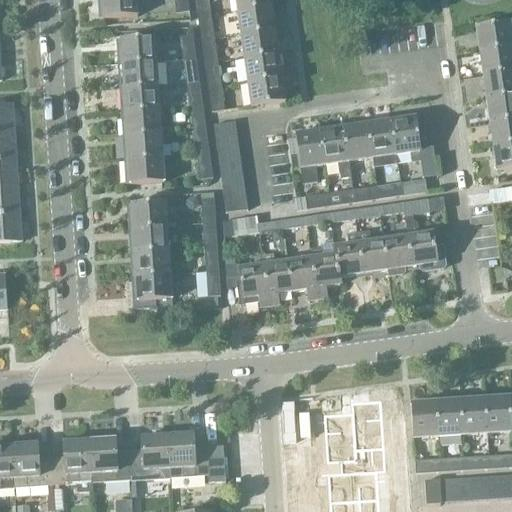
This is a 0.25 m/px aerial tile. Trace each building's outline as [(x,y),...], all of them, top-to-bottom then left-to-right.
[(136,0),(102,0),(103,19),(137,17),(136,0)] [(186,0),(174,0),(176,16),(189,14),(186,0)] [(208,0),(195,0),(197,9),(209,8),(208,0)] [(236,0),(239,12),(271,8),(269,0),(236,0)] [(239,12),(242,36),(274,32),(271,8),(239,12)] [(211,16),(198,18),(200,33),(213,32),(211,16)] [(511,45),(509,25),(475,30),(479,54),(511,49),(511,45)] [(242,36),(246,60),(278,56),(274,32),(242,36)] [(119,43),(121,67),(155,64),(153,40),(119,43)] [(214,40),(201,42),(203,57),(216,56),(214,40)] [(194,46),(181,48),(183,62),(196,61),(194,46)] [(511,49),(479,54),(482,78),(511,73),(511,49)] [(246,60),(249,84),(282,79),(278,56),(246,60)] [(121,67),(122,91),(156,88),(155,64),(121,67)] [(217,64),(205,66),(207,81),(220,80),(217,64)] [(197,70),(184,72),(186,86),(199,85),(197,70)] [(486,102),(511,98),(511,73),(482,78),(486,102)] [(282,79),(249,84),(253,108),(285,103),(282,79)] [(122,91),(124,115),(158,112),(156,88),(122,91)] [(221,88),(208,90),(210,105),(223,104),(221,88)] [(200,94),(187,96),(190,110),(201,109),(203,109),(200,94)] [(511,98),(486,102),(489,126),(511,122),(511,98)] [(0,108),(0,135),(15,134),(13,107),(0,108)] [(124,115),(126,139),(160,137),(158,112),(124,115)] [(204,118),(191,119),(193,134),(201,133),(206,133),(204,118)] [(416,120),(392,124),(397,158),(411,156),(412,165),(435,162),(431,131),(418,133),(416,120)] [(511,122),(489,126),(493,150),(511,146),(511,122)] [(397,158),(392,124),(368,127),(373,161),(374,169),(397,166),(396,158),(397,158)] [(236,136),(235,125),(214,127),(216,139),(236,136)] [(368,127),(344,130),(348,165),(373,161),(368,127)] [(319,134),(324,168),(337,166),(339,181),(350,180),(348,165),(344,130),(319,134)] [(0,135),(0,162),(16,161),(15,134),(0,135)] [(324,168),(319,134),(295,137),(302,187),(317,185),(315,170),(324,168)] [(217,149),(238,147),(236,136),(216,139),(217,149)] [(126,139),(128,163),(162,161),(160,137),(126,139)] [(202,158),(209,157),(207,141),(194,143),(196,158),(202,158)] [(511,171),(511,146),(493,150),(496,173),(511,171)] [(218,160),(239,157),(238,147),(217,149),(218,160)] [(220,171),(240,168),(239,157),(218,160),(220,171)] [(0,162),(0,189),(18,189),(16,161),(0,162)] [(162,161),(128,163),(129,187),(163,185),(162,161)] [(210,165),(198,167),(200,182),(213,181),(210,165)] [(221,181),(242,179),(240,168),(220,171),(221,181)] [(223,192),(243,190),(242,179),(221,181),(223,192)] [(402,199),(426,196),(424,182),(400,185),(402,199)] [(400,185),(376,189),(378,203),(402,199),(400,185)] [(0,189),(0,216),(20,216),(18,189),(0,189)] [(376,189),(352,192),(354,206),(378,203),(376,189)] [(224,203),(244,200),(243,190),(223,192),(224,203)] [(511,204),(511,191),(487,191),(488,205),(511,204)] [(352,192),(329,195),(331,209),(354,206),(352,192)] [(329,195),(304,199),(306,213),(331,209),(329,195)] [(225,214),(246,212),(244,200),(224,203),(225,214)] [(429,215),(427,203),(403,206),(404,215),(404,218),(429,215)] [(166,204),(131,207),(133,231),(167,228),(166,204)] [(379,219),(404,215),(403,206),(378,210),(379,219)] [(202,210),(203,226),(216,225),(215,209),(202,210)] [(355,222),(379,219),(378,210),(354,213),(355,222)] [(331,225),(355,222),(354,213),(329,216),(331,225)] [(20,216),(0,216),(0,244),(22,243),(20,216)] [(307,229),(331,225),(329,216),(306,220),(307,229)] [(255,218),(232,222),(234,239),(261,235),(260,226),(257,226),(255,218)] [(283,232),(307,229),(306,220),(282,223),(283,232)] [(261,235),(283,232),(282,223),(260,226),(261,235)] [(414,223),(407,224),(409,238),(413,269),(421,268),(421,271),(424,273),(444,270),(446,268),(443,248),(435,249),(433,234),(419,236),(417,225),(414,223)] [(167,228),(133,231),(135,255),(169,252),(167,228)] [(371,243),(369,233),(358,235),(364,276),(388,272),(384,241),(371,243)] [(204,250),(217,249),(216,234),(203,235),(204,250)] [(334,248),(336,257),(339,279),(340,279),(364,276),(358,235),(346,236),(348,246),(334,248)] [(384,241),(388,272),(389,278),(403,276),(405,274),(405,270),(413,269),(409,238),(384,241)] [(320,249),(310,250),(312,260),(317,302),(327,300),(326,289),(341,287),(340,279),(339,279),(336,257),(322,259),(320,249)] [(169,252),(135,255),(137,279),(171,277),(169,252)] [(263,257),(264,267),(270,308),(279,307),(277,296),(292,294),(287,264),(275,266),(273,256),(263,257)] [(206,274),(219,273),(218,258),(205,259),(206,274)] [(312,260),(287,264),(292,294),(306,292),(307,303),(317,302),(312,260)] [(270,308),(264,267),(242,270),(243,281),(238,282),(242,307),(260,304),(261,309),(270,308)] [(179,276),(171,277),(137,279),(138,303),(173,301),(172,286),(180,286),(179,276)] [(207,299),(220,298),(219,283),(206,283),(207,299)] [(511,408),(511,400),(486,402),(488,435),(511,433),(511,408)] [(345,415),(324,416),(325,434),(326,465),(336,464),(340,464),(341,475),(327,475),(329,511),(379,511),(377,474),(382,473),(386,473),(381,402),(351,404),(352,414),(345,415)] [(486,402),(462,403),(464,437),(488,435),(486,402)] [(462,403),(437,405),(439,439),(464,437),(462,403)] [(439,439),(437,405),(410,406),(413,440),(439,439)] [(167,438),(169,480),(207,477),(208,486),(225,485),(223,449),(193,451),(192,437),(167,438)] [(131,482),(157,481),(169,480),(167,438),(141,440),(142,453),(129,454),(131,482)] [(405,438),(392,439),(393,446),(405,446),(405,438)] [(89,442),(92,485),(131,482),(129,454),(116,455),(115,440),(89,442)] [(53,487),(77,485),(78,495),(93,494),(92,485),(89,442),(63,444),(64,459),(51,459),(53,487)] [(14,489),(28,489),(53,487),(51,459),(38,460),(37,446),(11,447),(14,489)] [(405,446),(393,446),(393,454),(406,453),(405,446)] [(0,490),(14,489),(11,447),(0,447),(0,490)] [(406,453),(393,454),(394,461),(406,461),(406,453)] [(506,471),(505,458),(490,459),(490,472),(506,471)] [(482,472),(481,459),(465,460),(466,473),(482,472)] [(406,461),(394,461),(394,469),(407,468),(406,461)] [(457,474),(456,461),(440,462),(441,475),(457,474)] [(432,475),(431,462),(415,463),(416,477),(432,475)] [(407,468),(394,469),(395,476),(407,476),(407,468)] [(407,476),(395,476),(395,484),(407,483),(407,476)] [(497,478),(499,501),(510,500),(508,477),(497,478)] [(486,479),(488,502),(499,501),(497,478),(486,479)] [(464,480),(466,503),(477,502),(475,479),(464,480)] [(475,479),(477,502),(488,502),(486,479),(475,479)] [(453,481),(455,504),(466,503),(464,480),(453,481)] [(442,482),(444,504),(455,504),(453,481),(442,482)] [(425,483),(427,507),(442,506),(441,482),(425,483)] [(407,483),(395,484),(396,492),(408,491),(407,483)]
